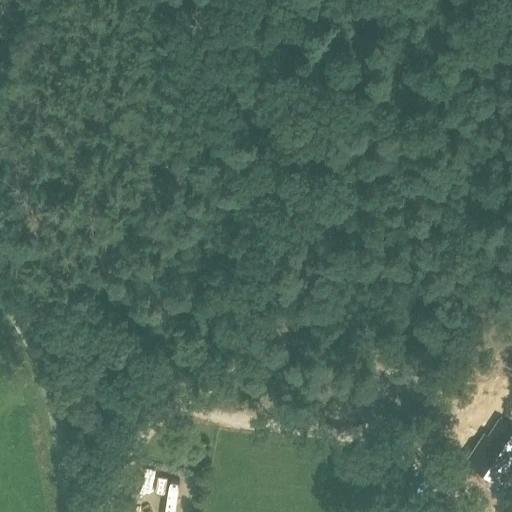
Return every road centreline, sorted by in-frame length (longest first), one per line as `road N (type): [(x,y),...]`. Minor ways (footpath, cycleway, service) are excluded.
road 1 (unclassified): [(75,511),(43,372),(0,297)]
road 2 (track): [(164,406),(373,436)]
